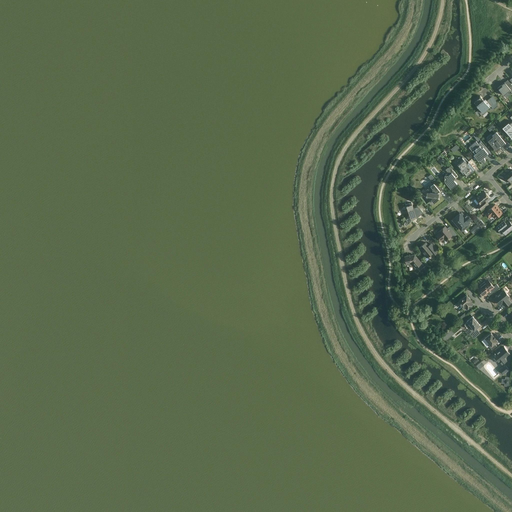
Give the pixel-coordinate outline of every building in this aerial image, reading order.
[(498,88),(504,95),(510,90),(511,91),(511,84),(508,86),(506,83),(505,83),(504,83),(497,88),(497,89),(498,88)] [(491,98),(491,97),(487,101),(485,99),(484,100),(481,96),(474,102),(477,105),(475,107),(476,106),(479,109),(478,110),(477,110),(482,116),(481,114),(491,106),(493,109),(498,105),(496,102),(496,103),(494,105),(491,98)] [(493,135),(494,136),(488,141),(497,151),(500,148),(499,146),(500,145),(502,147),(506,144),(497,133),(496,132),(493,135)] [(480,160),(482,163),(485,160),(484,157),(488,154),(487,153),(489,151),(490,152),(480,140),(480,141),(481,142),(478,144),(477,143),(476,143),(475,143),(474,144),(474,145),(474,146),(475,149),(473,151),(475,154),(474,155),(479,161),(480,160)] [(463,159),(462,160),(461,160),(461,161),(460,162),(460,163),(460,164),(458,165),(461,169),(460,169),(463,173),(464,172),(467,176),(473,170),(474,169),(475,169),(474,167),(476,165),(477,165),(471,158),(471,159),(468,161),(468,160),(468,161),(469,162),(467,163),(462,157),(463,159)] [(445,175),(444,182),(445,182),(451,189),(457,184),(454,180),(454,178),(456,177),(455,177),(457,175),(452,169),(446,175),(445,175)] [(439,193),(438,193),(440,191),(443,189),(435,179),(432,181),(434,184),(431,186),(431,187),(427,190),(428,192),(428,195),(426,197),(430,201),(429,201),(429,202),(431,200),(434,203),(439,199),(437,197),(438,197),(439,193)] [(477,205),(481,210),(488,204),(486,201),(490,198),(484,191),(476,198),(480,203),(477,205)] [(404,224),(406,226),(412,221),(412,220),(415,219),(423,212),(418,206),(417,206),(413,208),(411,202),(406,204),(409,215),(404,224)] [(492,215),(495,219),(502,213),(499,209),(499,210),(497,208),(498,207),(497,207),(495,205),(496,205),(495,205),(488,210),(489,211),(486,214),(488,218),(492,215)] [(459,227),(462,230),(468,224),(467,223),(471,219),(467,214),(463,218),(460,214),(453,219),(457,224),(457,225),(457,226),(458,227),(459,227)] [(505,234),(511,229),(511,224),(509,221),(506,224),(504,221),(496,227),(500,232),(502,231),(505,234)] [(450,226),(447,229),(445,226),(439,232),(440,233),(436,236),(441,241),(444,238),(446,240),(452,235),(454,237),(457,234),(450,226)] [(425,254),(427,257),(431,254),(433,256),(438,251),(431,243),(432,245),(430,246),(429,246),(426,242),(420,248),(423,252),(422,252),(424,255),(425,254)] [(414,265),(416,267),(421,263),(415,255),(414,255),(412,255),(405,257),(406,264),(409,263),(409,264),(410,264),(410,265),(412,266),(413,266),(414,265)] [(490,289),(493,293),(499,287),(497,284),(494,286),(489,280),(486,283),(484,281),(480,285),(481,287),(478,289),(483,296),(490,289)] [(503,304),(506,307),(511,303),(507,298),(509,297),(504,290),(494,298),(497,301),(496,302),(498,304),(499,304),(500,305),(503,302),(504,304),(503,304)] [(460,301),(459,302),(464,308),(465,307),(467,309),(473,304),(471,300),(470,300),(470,299),(467,295),(462,299),(461,298),(459,300),(460,301)] [(470,333),(474,338),(480,333),(476,328),(480,325),(473,316),(471,318),(471,317),(468,319),(469,320),(467,321),(467,322),(465,323),(465,325),(467,328),(469,328),(472,331),(470,333)] [(452,330),(443,337),(445,340),(447,338),(448,339),(454,334),(452,330)] [(488,345),(492,350),(497,346),(495,344),(498,341),(496,338),(495,338),(494,336),(491,333),(485,338),(489,343),(488,344),(488,345)] [(499,362),(502,365),(507,361),(504,358),(508,355),(503,348),(495,354),(495,353),(494,354),(495,354),(493,355),(499,362)] [(500,369),(504,374),(509,369),(505,365),(500,369)]
